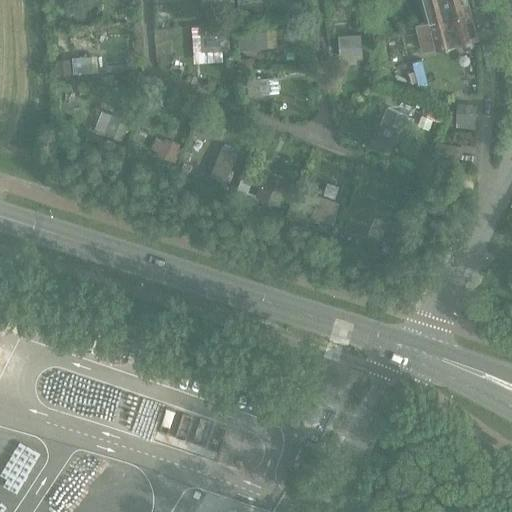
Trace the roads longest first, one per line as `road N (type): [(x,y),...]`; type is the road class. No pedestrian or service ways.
road 1 (unclassified): [(412,349),(0,219)]
road 2 (unclassified): [(412,349),(511,172)]
road 3 (unclassified): [(351,511),(355,451),(412,349)]
